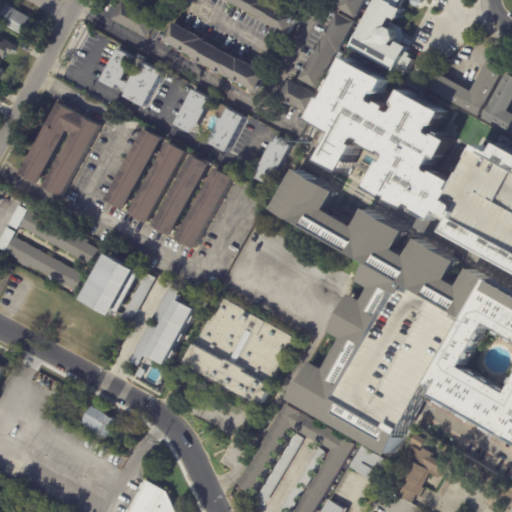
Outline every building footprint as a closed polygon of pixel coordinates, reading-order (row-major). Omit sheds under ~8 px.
[(298,16),(288,34),(262,20),(263,19),(228,0),(227,1),(225,0),(270,0),(274,2),(274,3),(282,7),(282,6),(286,8),(285,9),(298,16)] [(367,0),(356,19),(338,9),(343,0),(367,0)] [(405,0),(401,9),(403,11),(398,21),(396,20),(394,23),(405,28),(407,33),(415,38),(413,41),(416,42),(410,53),(413,55),(411,58),(415,60),(407,76),(397,70),(396,72),(352,49),(378,0),(405,0)] [(150,35),(148,39),(112,20),(122,2),(158,20),(150,35)] [(0,20),(2,16),(8,5),(34,19),(28,30),(26,29),(23,35),(0,22),(0,20)] [(354,24),(338,54),(336,53),(317,90),(299,80),(319,41),(321,42),(336,14),(354,24)] [(183,27),(206,39),(205,41),(241,60),(241,59),(271,75),(265,87),(266,88),(264,92),(263,91),(261,93),(233,78),(233,79),(193,58),(194,57),(166,42),(167,39),(166,39),(168,35),(169,36),(176,24),(183,27)] [(0,36),(11,43),(18,46),(13,56),(9,54),(6,60),(0,56),(0,36)] [(137,58),(126,81),(131,84),(140,68),(142,69),(145,63),(165,74),(147,108),(127,98),(129,93),(127,92),(128,90),(120,86),(118,90),(104,82),(121,50),(137,58)] [(505,142),(511,145),(511,265),(452,232),(458,221),(444,213),(439,221),(420,210),(421,207),(415,204),(412,209),(396,200),(397,198),(391,194),(390,197),(373,188),(388,160),(391,162),(395,155),(389,151),(387,155),(368,144),(370,141),(362,136),(358,144),(363,146),(348,173),(325,160),(340,134),(315,120),(327,98),(330,100),(345,74),(343,73),(352,57),(393,80),(387,93),(381,94),(379,98),(379,101),(385,104),(386,101),(396,106),(394,110),(401,113),(404,107),(402,102),(409,89),(451,112),(444,125),(438,126),(435,130),(437,134),(442,136),(443,133),(458,141),(447,160),(441,156),(433,169),(440,173),(442,170),(462,181),(457,190),(459,191),(485,144),(499,152),(505,142)] [(507,67),(480,116),(432,89),(441,73),(473,91),(491,58),(507,67)] [(511,75),(511,104),(509,110),(511,111),(511,132),(484,118),(508,73),(511,75)] [(289,82),(319,98),(310,116),(279,100),(289,82)] [(211,99),(206,110),(208,111),(198,129),(196,128),(193,134),(177,125),(195,90),(211,99)] [(100,125),(104,128),(65,199),(46,188),(75,136),(70,133),(41,185),(24,176),(23,178),(18,176),(21,171),(23,172),(61,104),(100,125)] [(247,118),(228,153),(212,144),(215,138),(213,137),(223,119),(225,120),(230,109),(247,118)] [(127,211),(108,201),(148,130),(166,140),(127,211)] [(280,139),(294,147),(275,181),(277,182),(273,188),(259,180),(261,175),(259,174),(276,143),(278,144),(280,139)] [(150,225),(132,214),(172,143),(190,154),(150,225)] [(205,181),(174,238),(156,227),(195,156),(213,167),(205,181)] [(323,180),(343,191),(333,209),(363,226),(372,209),(412,231),(403,249),(415,256),(425,239),(465,261),(455,279),(469,287),(477,271),(511,289),(511,435),(429,393),(394,456),(297,403),(319,362),(334,370),(351,339),(339,333),(360,294),(373,301),(380,288),(366,280),(376,262),(279,209),(301,168),(323,180)] [(235,179),(237,180),(198,251),(180,241),(219,170),(235,179)] [(19,230),(9,225),(20,206),(29,211),(19,230)] [(93,266),(22,227),(30,212),(84,241),(85,239),(90,241),(88,244),(101,251),(93,266)] [(0,248),(0,241),(8,228),(17,233),(6,252),(0,248)] [(27,243),(29,244),(29,245),(39,251),(40,250),(43,252),(42,252),(60,262),(60,261),(65,264),(64,264),(74,270),(74,269),(77,270),(77,271),(87,277),(79,292),(67,286),(66,289),(60,285),(61,282),(25,263),(24,265),(18,262),(20,260),(8,253),(16,238),(26,243),(26,242),(27,243)] [(143,275),(144,276),(122,315),(121,314),(117,320),(87,303),(92,294),(90,293),(94,286),(96,287),(97,286),(94,284),(98,277),(99,276),(101,278),(106,271),(103,269),(107,262),(110,263),(113,258),(143,275)] [(124,319),(133,323),(155,277),(146,273),(124,319)] [(180,298),(200,309),(169,365),(156,357),(154,360),(149,356),(150,354),(149,354),(180,298)] [(271,387),(272,388),(269,393),(274,396),(268,406),(263,404),(261,408),(245,399),(246,399),(188,367),(198,347),(197,346),(224,299),(297,339),(271,387)] [(296,511),(333,451),(319,443),(318,444),(293,429),(253,496),(250,495),(245,503),(238,498),(241,492),(241,491),(242,488),(238,486),(287,404),(320,424),(321,424),(357,446),(340,475),(339,474),(316,511),(296,511)] [(82,424),(92,406),(118,421),(108,439),(82,424)] [(302,439),(303,439),(265,503),(256,498),(295,434),(302,439)] [(423,448),(413,442),(418,434),(428,440),(423,448)] [(379,482),(352,467),(364,445),(391,460),(379,482)] [(425,448),(434,453),(433,455),(449,464),(442,477),(433,472),(425,487),(427,488),(423,496),(419,494),(415,502),(395,491),(411,459),(408,458),(414,446),(423,451),(425,448)] [(320,450),(326,454),(290,511),(278,511),(318,448),(320,450)] [(178,511),(128,511),(130,509),(131,509),(141,489),(144,483),(145,483),(147,480),(168,491),(178,511)] [(347,507),(350,508),(347,511),(323,511),(331,499),(339,504),(340,503),(347,507)]
